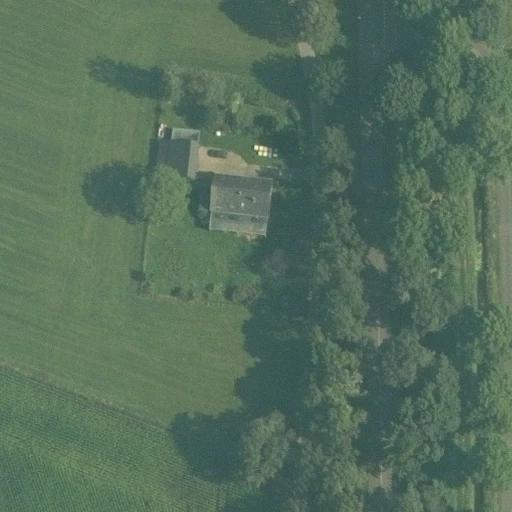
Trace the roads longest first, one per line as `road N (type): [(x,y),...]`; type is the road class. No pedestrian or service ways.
road 1 (unclassified): [(369,33),(456,36),(497,80),(507,227),(505,511)]
road 2 (unclassified): [(293,0),(320,124),(296,511)]
road 3 (tertiary): [(378,511),(369,33)]
